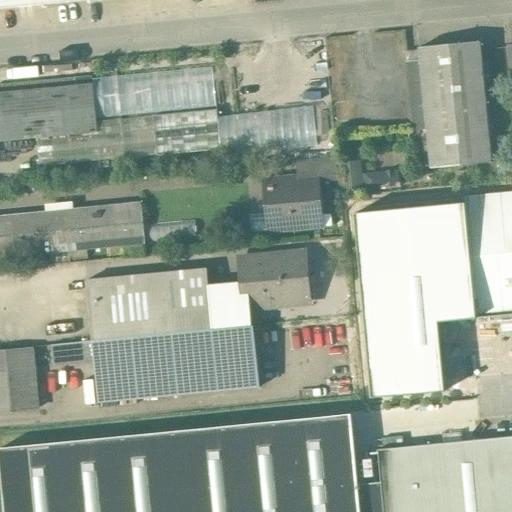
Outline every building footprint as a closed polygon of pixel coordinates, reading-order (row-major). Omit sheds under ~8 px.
[(480,42),(420,48),(421,61),(428,128),(431,168),(492,162),(480,42)] [(421,61),(407,63),(414,130),(428,128),(421,61)] [(92,76),(0,84),(0,142),(98,133),(92,76)] [(337,157),(298,161),(300,177),(319,175),(319,181),(339,179),(337,157)] [(300,177),(263,180),(268,232),(324,227),(319,181),(319,175),(300,177)] [(511,192),(465,197),(477,319),(511,315),(511,192)] [(141,203),(0,216),(0,258),(145,244),(141,203)] [(252,215),(252,231),(264,231),(263,215),(252,215)] [(301,253),(245,259),(247,287),(250,308),(305,303),(301,253)] [(208,269),(88,280),(94,342),(214,330),(210,291),(208,269)] [(247,287),(210,291),(214,330),(252,326),(250,308),(247,287)] [(214,330),(94,342),(95,354),(100,403),(260,387),(254,326),(252,326),(214,330)] [(94,342),(52,346),(54,363),(89,360),(89,354),(95,354),(94,342)] [(31,348),(0,350),(0,412),(37,409),(31,348)] [(351,415),(0,448),(0,452),(5,511),(384,511),(381,483),(358,485),(351,415)] [(511,511),(511,437),(378,450),(381,483),(384,511),(511,511)]
